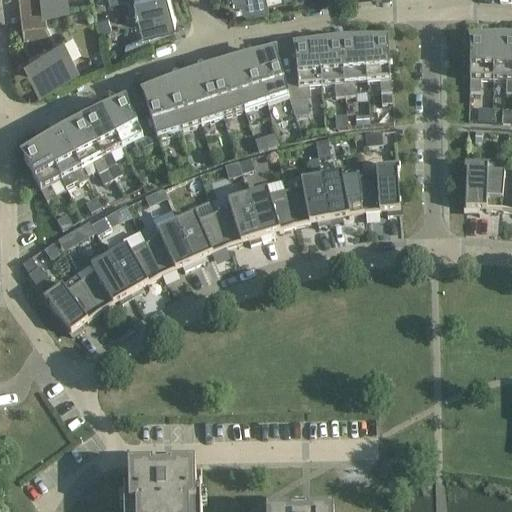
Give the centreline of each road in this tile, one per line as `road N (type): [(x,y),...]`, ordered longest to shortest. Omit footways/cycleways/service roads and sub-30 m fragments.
road 1 (residential): [(74,385),(158,327),(243,287),(433,253)]
road 2 (residential): [(433,253),(431,9)]
road 3 (residential): [(3,121),(35,120),(207,43)]
road 4 (residential): [(207,43),(299,21),(405,10)]
road 5 (residential): [(74,385),(15,303),(8,248)]
road 6 (residential): [(8,248),(3,121)]
